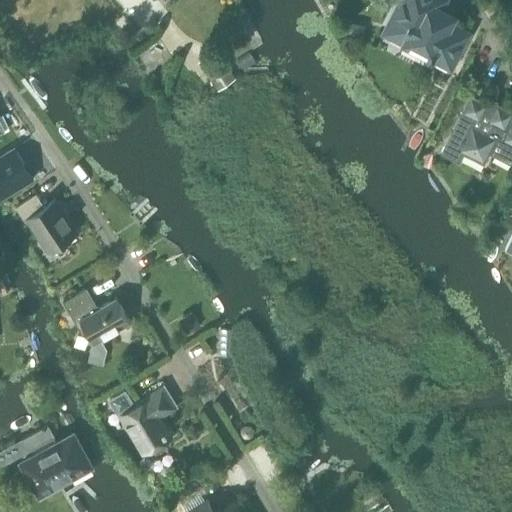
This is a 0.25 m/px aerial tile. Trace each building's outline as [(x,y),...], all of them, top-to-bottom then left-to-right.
[(400,0),(384,32),(404,43),(403,44),(404,45),(407,39),(431,51),(432,57),(432,59),(433,59),(433,57),(452,67),(470,31),(452,22),(455,15),(441,8),(445,0),(400,0)] [(215,49),(198,61),(219,91),(236,78),(215,49)] [(511,163),(511,161),(511,121),(510,121),(511,117),(511,109),(497,102),(495,105),(470,93),(441,151),(460,161),(465,153),(484,163),(490,152),(511,163)] [(15,146),(0,155),(0,191),(5,200),(36,182),(15,146)] [(45,206),(36,193),(16,206),(25,219),(29,217),(50,250),(77,232),(55,199),(45,206)] [(1,272),(0,272),(0,293),(8,291),(1,272)] [(95,308),(84,288),(63,300),(83,334),(90,336),(94,342),(131,321),(116,296),(95,308)] [(196,319),(183,327),(187,334),(200,326),(196,319)] [(126,389),(108,400),(118,415),(142,453),(172,435),(160,416),(169,411),(176,407),(171,398),(163,385),(136,402),(137,404),(136,405),(126,389)] [(29,450),(55,435),(48,424),(22,438),(29,450)] [(40,492),(58,482),(92,464),(75,432),(23,461),(40,492)] [(216,511),(209,500),(188,511),(237,511),(232,504),(216,511)]
